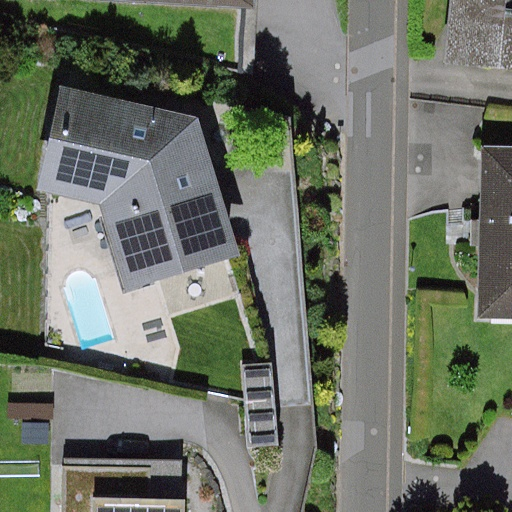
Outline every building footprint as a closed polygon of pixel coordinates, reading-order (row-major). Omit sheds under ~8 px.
[(258,0),(78,0),(258,10),(258,0)] [(511,0),(453,0),(446,64),(511,70),(511,0)] [(200,120),(64,88),(39,191),(101,206),(128,293),(243,257),(200,120)] [(511,320),(511,147),(482,147),(481,221),(472,221),(471,248),(480,248),(479,320),(511,320)] [(273,363),(243,365),(248,446),(278,445),(273,363)] [(53,404),(9,403),(9,420),(53,421),(53,404)] [(51,426),(25,427),(25,447),(52,447),(51,426)] [(151,469),(64,467),(62,511),(188,511),(189,502),(150,501),(151,469)]
